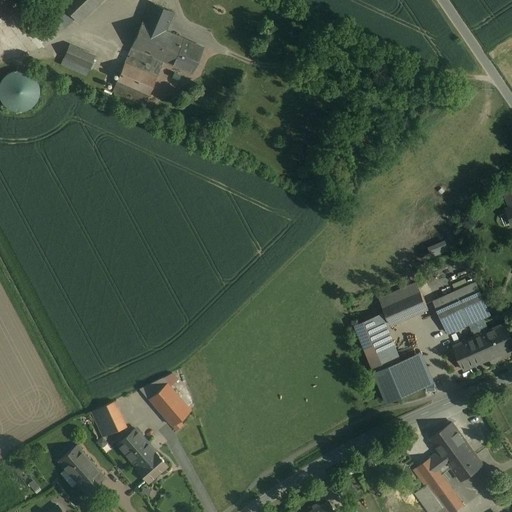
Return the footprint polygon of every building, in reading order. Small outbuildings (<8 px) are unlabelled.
[(13,12),(6,0),(0,0),(0,14),(4,13),(6,16),(13,12)] [(101,0),(56,0),(63,6),(74,18),(78,22),(101,0)] [(173,12),(151,3),(143,22),(165,31),(173,12)] [(63,6),(53,15),(64,27),(72,19),(74,18),(63,6)] [(143,22),(142,21),(131,47),(161,60),(172,35),(165,31),(143,22)] [(202,48),(172,35),(161,60),(163,61),(191,73),(202,48)] [(94,56),(69,45),(63,58),(89,69),(94,56)] [(161,60),(131,47),(116,80),(148,95),(163,61),(161,60)] [(19,71),(11,72),(4,77),(0,82),(0,100),(5,107),(12,111),(21,111),(29,108),(35,102),(38,95),(37,86),(34,79),(27,73),(19,71)] [(148,95),(116,80),(111,90),(144,105),(148,95)] [(511,189),(503,193),(509,208),(511,206),(511,189)] [(416,283),(379,300),(390,325),(396,323),(427,309),(416,283)] [(475,283),(433,301),(440,316),(482,298),(475,283)] [(482,298),(440,316),(447,333),(469,324),(482,318),(489,314),(482,298)] [(380,313),(354,324),(372,370),(400,358),(380,313)] [(482,318),(469,324),(474,336),(488,331),(482,318)] [(474,336),(453,346),(463,370),(511,348),(511,340),(505,323),(488,331),(474,336)] [(400,358),(372,370),(385,403),(434,382),(420,350),(400,358)] [(190,410),(166,383),(156,392),(148,398),(172,426),(190,410)] [(153,388),(145,395),(148,398),(156,392),(153,388)] [(125,427),(113,401),(91,411),(103,437),(125,427)] [(476,457),(451,423),(430,438),(434,444),(439,451),(455,472),(476,457)] [(155,452),(134,429),(117,445),(124,452),(130,459),(137,467),(155,452)] [(439,451),(434,444),(427,449),(432,456),(439,451)] [(124,452),(117,445),(111,450),(118,457),(124,452)] [(103,477),(77,446),(59,461),(85,492),(103,477)] [(455,472),(439,451),(432,456),(413,470),(425,486),(415,493),(428,511),(454,511),(463,506),(450,488),(444,480),(455,472)] [(124,452),(118,457),(124,464),(130,459),(124,452)] [(137,467),(135,469),(147,482),(167,466),(155,452),(137,467)] [(455,472),(444,480),(450,488),(482,465),(476,457),(455,472)] [(137,467),(130,459),(124,464),(131,472),(135,469),(137,467)] [(32,481),(29,484),(33,490),(37,486),(32,481)] [(113,511),(104,502),(93,511),(113,511)] [(332,511),(327,502),(319,507),(317,504),(312,506),(313,509),(308,511),(332,511)]
